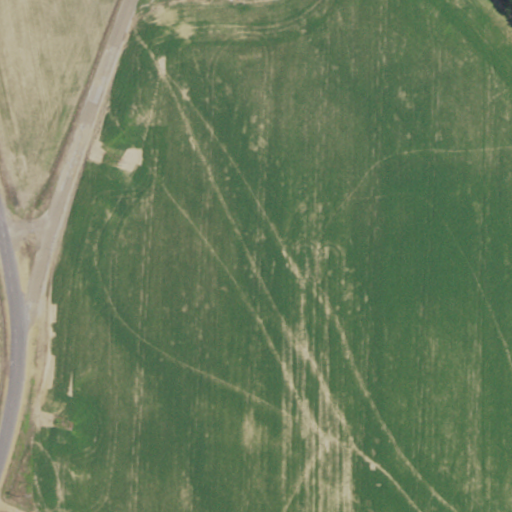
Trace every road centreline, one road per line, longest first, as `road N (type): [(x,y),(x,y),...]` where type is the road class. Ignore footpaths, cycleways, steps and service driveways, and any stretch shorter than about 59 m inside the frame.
road 1 (residential): [(35,276),(139,0)]
road 2 (tertiary): [(0,455),(16,379),(16,315),(0,233)]
